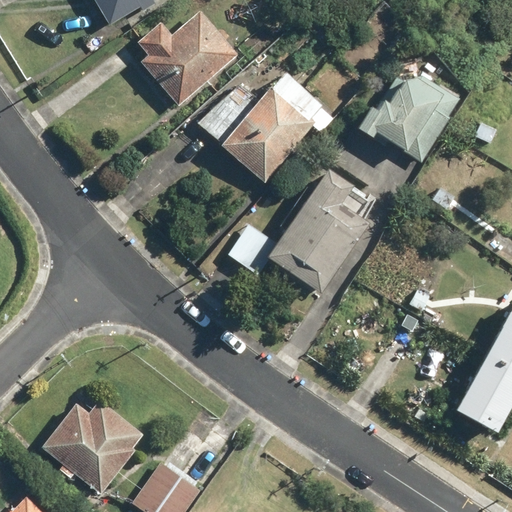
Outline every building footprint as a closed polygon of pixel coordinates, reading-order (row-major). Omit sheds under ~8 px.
[(84,0),(103,32),(157,0),(84,0)] [(194,15),(165,39),(155,27),(129,47),(140,60),(134,66),(173,111),(233,60),(194,15)] [(365,108),(346,135),(361,145),(365,139),(417,167),(455,97),(417,75),(390,81),(373,113),(365,108)] [(308,126),(262,90),(214,151),(260,187),(308,126)] [(496,129),(479,121),(468,144),(484,152),(496,129)] [(329,206),(341,187),(314,169),(254,259),(309,296),(356,225),(329,206)] [(453,193),(437,184),(425,207),(442,215),(453,193)] [(444,268),(431,261),(405,308),(418,316),(444,268)] [(511,306),(503,302),(474,354),(511,375),(511,306)] [(481,436),(511,380),(511,375),(474,354),(441,414),(481,436)] [(129,457),(126,454),(137,439),(93,405),(82,419),(70,410),(35,453),(95,500),(129,457)] [(184,511),(198,493),(157,465),(127,507),(134,511),(184,511)] [(35,511),(22,499),(9,511),(35,511)]
